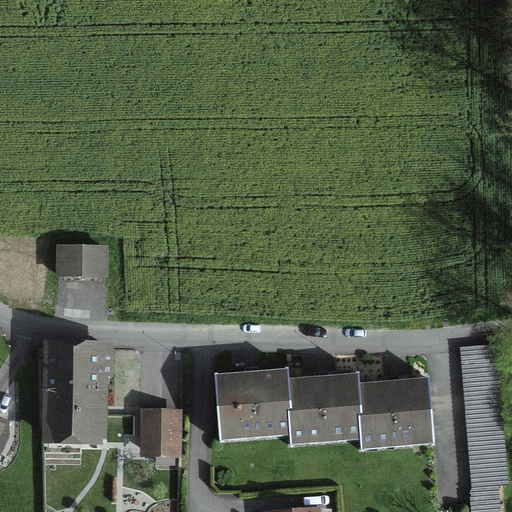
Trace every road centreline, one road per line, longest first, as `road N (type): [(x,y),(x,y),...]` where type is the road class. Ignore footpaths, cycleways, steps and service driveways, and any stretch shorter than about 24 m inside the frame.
road 1 (residential): [(194,341),(471,333)]
road 2 (residential): [(0,321),(194,341)]
road 3 (residential): [(194,341),(196,511)]
